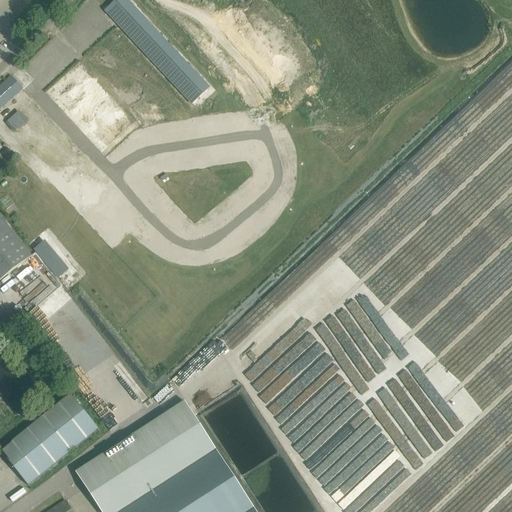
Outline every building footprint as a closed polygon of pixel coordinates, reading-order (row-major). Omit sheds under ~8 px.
[(125,0),(116,0),(106,10),(116,22),(132,7),(125,0)] [(132,7),(116,22),(191,101),(206,86),(132,7)] [(11,77),(0,87),(0,110),(23,89),(11,77)] [(0,280),(33,256),(0,214),(0,280)] [(61,290),(32,313),(34,317),(43,328),(45,333),(61,353),(66,366),(69,370),(74,382),(77,385),(81,383),(88,378),(84,368),(82,366),(90,359),(77,328),(72,321),(80,315),(78,311),(61,290)] [(240,393),(205,413),(210,421),(242,403),(246,410),(249,408),(240,393)] [(71,395),(1,452),(29,486),(99,430),(71,395)] [(76,473),(101,511),(256,511),(185,402),(76,473)] [(73,511),(67,501),(49,511),(73,511)]
